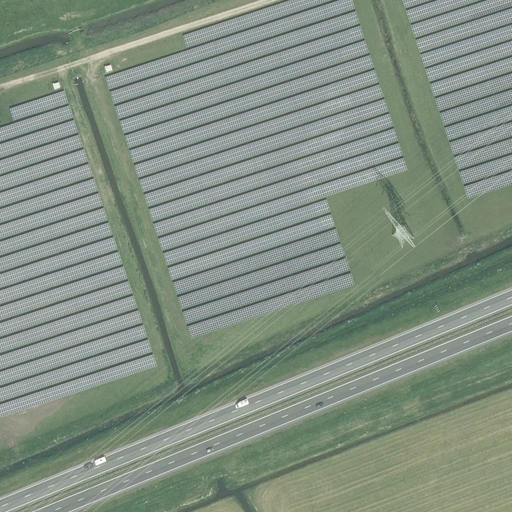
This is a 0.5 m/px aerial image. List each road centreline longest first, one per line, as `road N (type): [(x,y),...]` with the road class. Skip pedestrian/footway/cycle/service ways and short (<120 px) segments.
road 1 (trunk): [(511,296),(0,507)]
road 2 (trunk): [(51,511),(511,323)]
